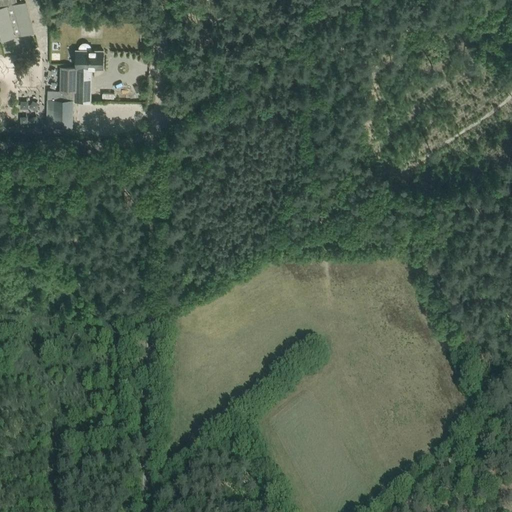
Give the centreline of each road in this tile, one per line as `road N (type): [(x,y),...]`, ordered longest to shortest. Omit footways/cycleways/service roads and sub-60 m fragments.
road 1 (track): [(301,26),(324,229),(511,95)]
road 2 (track): [(143,511),(154,145)]
road 3 (track): [(341,0),(156,129)]
road 4 (track): [(156,129),(123,143),(0,143)]
road 5 (track): [(393,511),(511,406)]
road 6 (track): [(157,123),(161,0)]
road 7 (track): [(511,73),(476,60),(464,43),(506,0)]
